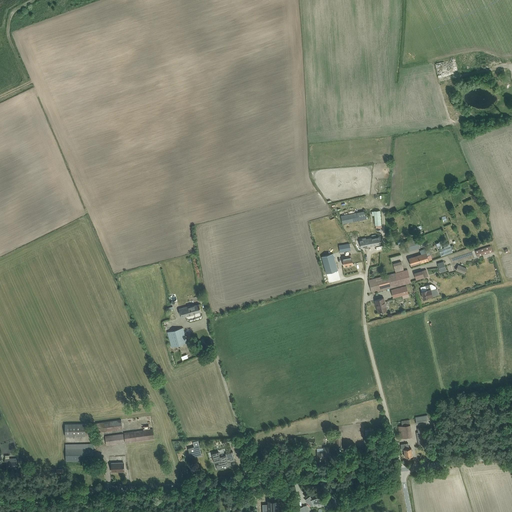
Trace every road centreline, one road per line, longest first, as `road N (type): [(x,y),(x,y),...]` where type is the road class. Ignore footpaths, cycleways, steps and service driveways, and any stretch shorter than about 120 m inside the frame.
road 1 (unclassified): [(0,494),(401,470)]
road 2 (unclassified): [(401,470),(375,372),(366,274)]
